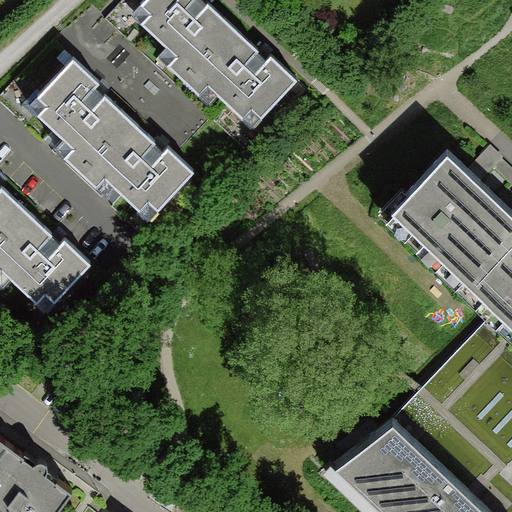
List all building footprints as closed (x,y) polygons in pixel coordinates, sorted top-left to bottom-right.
[(151,12),(142,21),(177,53),(169,63),(185,78),(235,25),(209,1),(189,23),(180,14),(193,0),(144,0),(142,3),(151,12)] [(259,48),(235,25),(185,78),(201,92),(210,83),(245,116),(253,107),(262,116),(298,77),(272,54),(249,79),(239,70),(259,48)] [(47,104),(39,113),(56,129),(74,145),(65,155),(82,170),(131,117),(106,94),(85,115),(77,107),(100,81),(74,58),(38,96),(47,104)] [(156,141),(131,117),(82,170),(98,185),(106,176),(125,194),(141,209),(150,200),(159,208),(195,170),(177,154),(169,146),(145,171),(136,162),(156,141)] [(511,327),(511,211),(448,149),(394,207),(494,312),(511,327)] [(0,237),(27,208),(2,185),(0,187),(0,237)] [(52,232),(27,208),(0,237),(0,269),(2,267),(37,300),(46,291),(55,299),(91,261),(65,237),(41,262),(32,254),(52,232)] [(46,377),(20,358),(10,373),(35,391),(46,377)] [(489,511),(392,419),(335,467),(379,511),(489,511)] [(0,463),(15,444),(0,433),(0,463)] [(15,444),(0,463),(0,511),(55,511),(74,488),(47,469),(48,464),(46,460),(41,458),(35,460),(15,444)]
